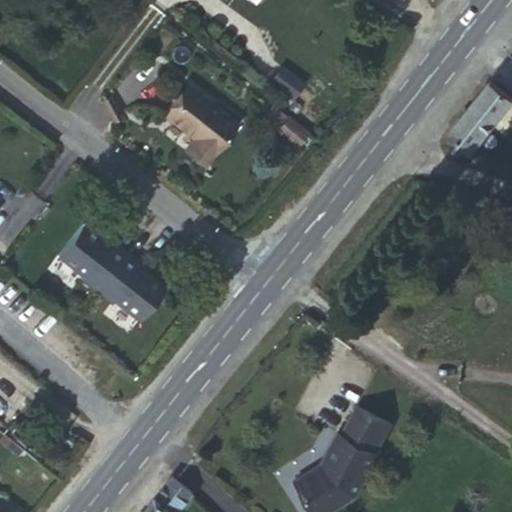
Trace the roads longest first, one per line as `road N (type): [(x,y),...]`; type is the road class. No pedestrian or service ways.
road 1 (secondary): [(487,0),(267,281)]
road 2 (unclassified): [(267,281),(0,76)]
road 3 (secondary): [(267,281),(83,511)]
